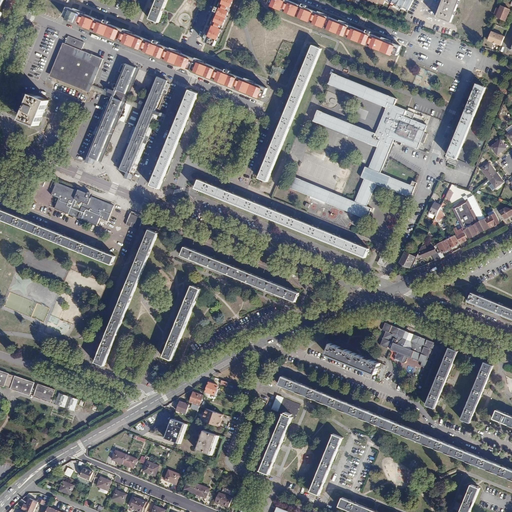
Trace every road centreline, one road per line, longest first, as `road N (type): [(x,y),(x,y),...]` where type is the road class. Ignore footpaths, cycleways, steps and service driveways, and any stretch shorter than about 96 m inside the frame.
road 1 (residential): [(383,283),(207,205),(168,209)]
road 2 (residential): [(383,283),(469,69)]
road 3 (residential): [(168,209),(373,294)]
road 4 (unknown): [(185,216),(186,238),(201,245),(298,285),(323,273)]
road 5 (unclassified): [(183,78),(26,15)]
road 6 (residential): [(188,162),(240,174),(262,114),(216,91)]
road 7 (residential): [(68,450),(212,511)]
road 8 (residential): [(373,294),(511,351)]
road 9 (unknown): [(0,200),(131,253)]
road 10 (residential): [(159,398),(49,352),(37,361)]
road 11 (primary): [(511,231),(391,287)]
road 12 (unknown): [(192,267),(146,387)]
road 13 (unclassified): [(137,197),(183,78)]
road 14 (residential): [(511,330),(391,287)]
road 15 (primary): [(267,338),(159,398)]
